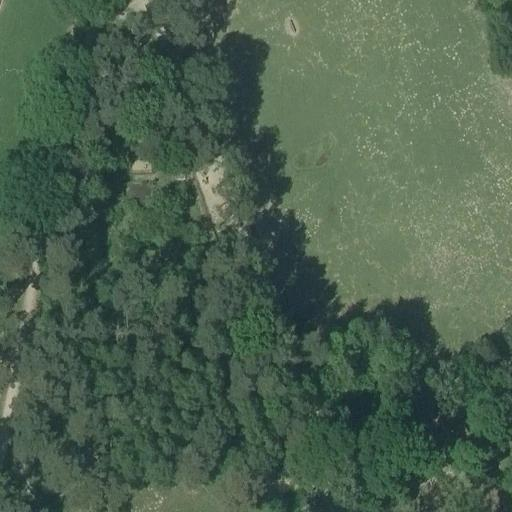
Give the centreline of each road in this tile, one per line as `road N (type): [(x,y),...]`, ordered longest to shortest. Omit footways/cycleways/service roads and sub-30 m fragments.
road 1 (track): [(330,511),(203,149),(126,0)]
road 2 (track): [(112,0),(0,508)]
road 3 (track): [(75,161),(203,149)]
